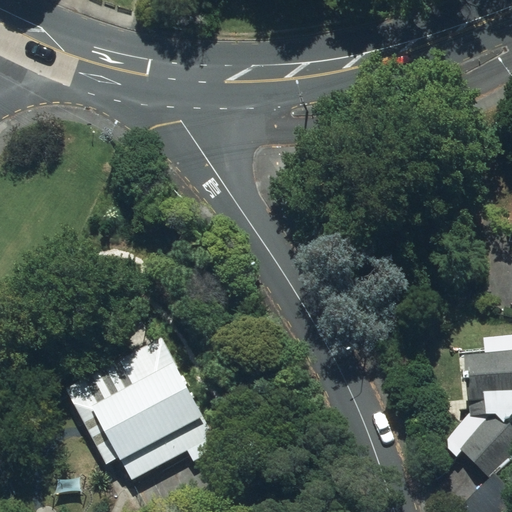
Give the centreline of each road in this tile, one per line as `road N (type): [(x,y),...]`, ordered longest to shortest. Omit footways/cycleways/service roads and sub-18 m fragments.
road 1 (unclassified): [(394,511),(378,458),(324,352),(161,80)]
road 2 (secondary): [(161,80),(246,89),(347,72),(511,12)]
road 3 (secondary): [(8,29),(161,80)]
